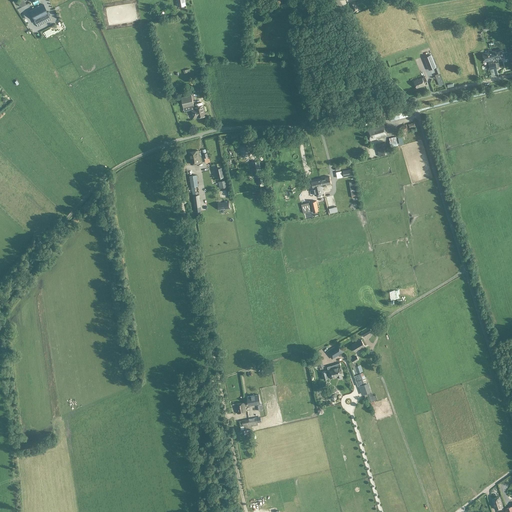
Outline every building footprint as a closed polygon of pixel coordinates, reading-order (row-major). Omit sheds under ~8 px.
[(349,4),(353,12),(360,9),(358,6),(355,1),(349,4)] [(47,13),(43,6),(30,12),(34,20),(47,13)] [(482,26),(483,31),(498,28),(497,23),(482,26)] [(492,51),(494,59),(498,59),(498,61),(502,60),(501,58),(504,57),(502,49),(492,51)] [(483,53),(485,62),(490,60),(491,64),(489,64),(490,69),(496,68),(495,63),(494,63),(493,60),(494,59),(492,51),(491,50),(488,50),(489,52),(483,53)] [(436,67),(431,55),(424,58),(429,70),(436,67)] [(439,72),(432,75),(436,87),(443,84),(439,72)] [(428,84),(426,80),(427,80),(425,76),(414,81),(417,88),(422,86),(428,84)] [(197,117),(205,115),(203,106),(195,108),(194,108),(194,105),(191,95),(181,97),(184,107),(190,106),(191,110),(193,118),(197,117)] [(398,110),(400,117),(408,114),(406,108),(398,110)] [(414,122),(408,124),(410,130),(416,128),(414,122)] [(372,141),(371,140),(387,136),(385,128),(387,127),(387,125),(384,125),(384,123),(367,128),(370,138),(367,138),(368,142),(372,141)] [(407,124),(399,127),(402,132),(409,129),(407,124)] [(376,145),(377,148),(382,146),(384,155),(387,154),(384,142),(376,145)] [(250,143),(240,145),(242,156),(252,155),(250,143)] [(189,152),(191,164),(200,162),(198,150),(189,152)] [(259,161),(255,162),(256,169),(253,169),(254,177),(262,176),(259,161)] [(216,169),(218,178),(224,177),(222,167),(216,169)] [(198,186),(196,175),(190,176),(191,187),(198,186)] [(325,178),(321,179),(322,185),(323,188),(326,187),(325,185),(331,183),(330,176),(325,177),(325,178)] [(322,185),(321,179),(312,181),(314,195),(324,193),(323,188),(322,185)] [(228,187),(227,180),(219,182),(220,188),(228,187)] [(310,202),(312,211),(313,212),(319,211),(316,200),(310,202)] [(230,208),(228,201),(225,201),(225,202),(218,203),(219,210),(230,208)] [(312,211),(310,202),(301,204),(303,213),(312,211)] [(415,281),(410,283),(414,292),(419,290),(415,281)] [(363,336),(372,331),(369,327),(361,332),(363,336)] [(361,339),(352,345),(356,352),(365,346),(361,339)] [(332,359),(344,351),(339,344),(328,352),(332,359)] [(356,366),(355,362),(354,363),(351,364),(352,367),(353,367),(354,369),(352,370),(354,374),(363,371),(361,364),(356,366)] [(343,375),(340,366),(339,363),(332,366),(331,367),(331,366),(328,367),(328,369),(328,370),(326,371),(322,372),(324,379),(328,378),(328,377),(330,376),(331,378),(338,376),(338,377),(342,376),(342,375),(343,375)] [(363,372),(354,376),(358,386),(360,386),(367,383),(363,372)] [(368,393),(371,392),(367,383),(360,386),(364,395),(368,393)] [(371,392),(368,393),(371,403),(372,405),(375,404),(375,402),(374,400),(377,399),(376,395),(374,395),(373,396),(373,395),(373,394),(372,394),(371,392)] [(261,403),(260,403),(259,394),(247,397),(248,403),(255,402),(256,404),(257,404),(259,411),(263,410),(261,403)] [(245,412),(244,402),(236,404),(238,413),(245,412)] [(250,419),(251,426),(258,425),(256,417),(250,419)] [(251,426),(250,419),(242,421),(244,431),(251,429),(250,426),(251,426)] [(497,508),(498,509),(502,507),(499,497),(494,499),(494,500),(492,500),(495,509),(497,508)]
